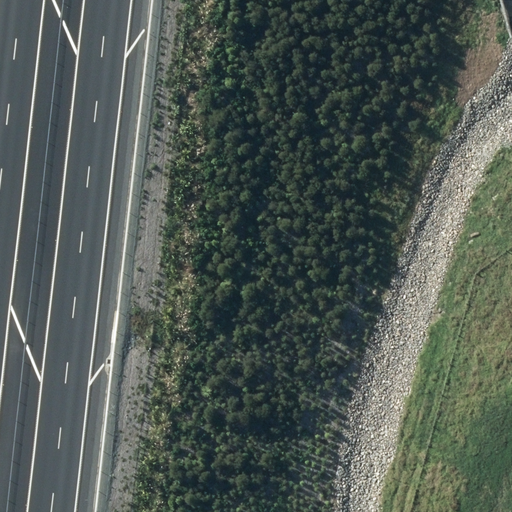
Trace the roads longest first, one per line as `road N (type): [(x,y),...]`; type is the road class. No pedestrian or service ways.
road 1 (motorway): [(114,0),(56,511)]
road 2 (motorway): [(0,285),(31,0)]
